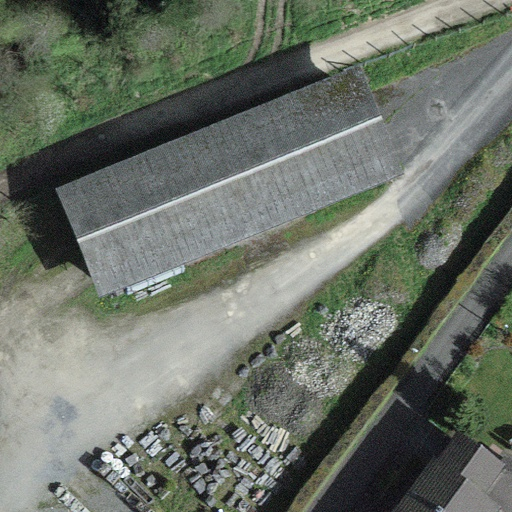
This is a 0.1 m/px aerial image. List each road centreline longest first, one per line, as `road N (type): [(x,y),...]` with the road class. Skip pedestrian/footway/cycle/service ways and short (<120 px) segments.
road 1 (track): [(0,195),(140,122),(474,0)]
road 2 (residential): [(511,267),(332,511)]
